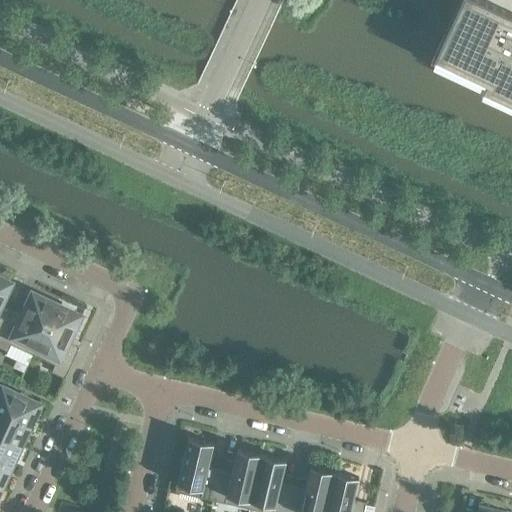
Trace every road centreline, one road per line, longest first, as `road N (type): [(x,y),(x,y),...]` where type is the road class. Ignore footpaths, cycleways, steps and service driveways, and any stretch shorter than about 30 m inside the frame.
road 1 (tertiary): [(175,177),(475,318)]
road 2 (tertiary): [(488,288),(193,146)]
road 3 (residential): [(417,446),(160,396)]
road 4 (residential): [(104,368),(133,293),(0,233)]
road 5 (tertiary): [(193,146),(0,57)]
road 6 (tertiary): [(0,97),(175,177)]
road 7 (residential): [(262,0),(193,146)]
road 8 (residential): [(37,511),(104,368)]
road 9 (residential): [(475,318),(417,446)]
